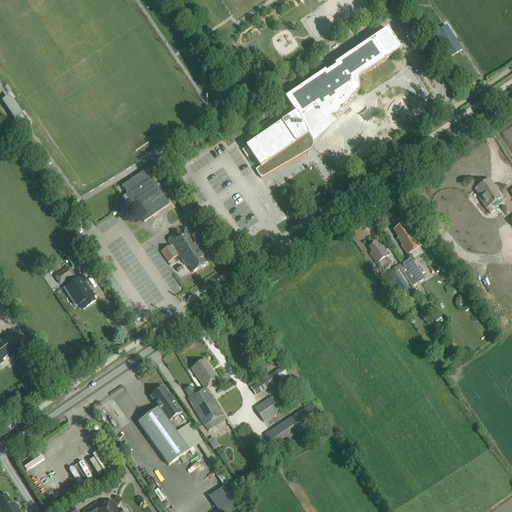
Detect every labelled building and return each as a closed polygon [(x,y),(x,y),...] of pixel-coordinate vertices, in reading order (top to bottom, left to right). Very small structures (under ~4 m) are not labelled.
[(450,58),(462,50),(447,27),(435,35),(450,58)] [(362,77),(384,62),(402,50),(388,29),(290,96),(285,99),(293,114),(284,120),(285,121),(245,148),(259,168),(255,171),(261,179),(310,153),(312,150),(313,146),(312,143),(313,141),(331,118),(334,117),(336,117),(338,115),(342,111),(353,98),(356,95),(359,90),(358,83),(359,80),(362,77)] [(18,121),(27,116),(17,94),(7,99),(18,121)] [(152,177),(126,194),(144,222),(170,204),(152,177)] [(486,209),(502,198),(498,191),(496,192),(494,188),(493,188),(489,181),(475,190),(482,201),(481,202),(486,209)] [(88,221),(76,203),(65,211),(70,219),(79,213),(86,223),(88,221)] [(408,255),(420,247),(413,236),(412,237),(409,232),(408,232),(403,225),(394,232),(398,238),(397,239),(408,255)] [(191,260),(201,253),(202,252),(186,228),(168,240),(171,245),(161,252),(168,262),(179,255),(185,251),(191,260)] [(389,263),(386,258),(389,256),(382,246),(379,248),(376,244),(369,248),(372,253),(369,255),(376,265),(381,261),(385,266),(389,263)] [(87,260),(81,251),(68,260),(74,269),(87,260)] [(207,263),(201,253),(191,260),(185,251),(179,255),(184,264),(187,263),(193,272),(202,266),(203,267),(206,265),(206,264),(207,263)] [(424,279),(411,259),(402,264),(404,268),(400,271),(412,288),(424,279)] [(68,268),(55,277),(60,285),(69,279),(72,284),(69,286),(65,289),(70,296),(77,307),(79,305),(83,310),(96,301),(93,297),(94,296),(90,291),(90,289),(88,286),(87,286),(85,282),(86,281),(82,277),(76,281),(73,277),(73,276),(68,268)] [(402,294),(408,289),(397,273),(391,277),(402,294)] [(0,342),(1,343),(0,343),(0,363),(4,361),(3,360),(8,356),(9,357),(15,353),(13,350),(17,347),(8,336),(0,342)] [(205,389),(219,380),(213,372),(212,373),(209,369),(210,368),(204,360),(191,369),(205,389)] [(256,397),(288,375),(282,367),(250,388),(256,397)] [(196,395),(191,387),(185,391),(189,399),(188,400),(204,427),(223,415),(211,395),(210,396),(207,390),(205,391),(204,390),(196,395)] [(164,389),(150,398),(158,409),(168,423),(173,420),(174,421),(178,418),(177,416),(181,413),(164,389)] [(275,399),(272,401),(270,398),(254,408),(263,423),(279,413),(278,410),(280,408),(275,399)] [(273,450),(321,419),(311,404),(264,435),(273,450)] [(158,409),(138,424),(168,466),(203,442),(192,426),(177,436),(168,423),(158,409)] [(97,463),(101,472),(106,469),(108,475),(113,472),(102,451),(95,455),(99,462),(97,463)] [(82,489),(101,481),(93,460),(74,467),(82,489)] [(224,487),(209,498),(218,511),(232,511),(243,505),(229,484),(224,487)] [(19,511),(14,504),(12,505),(6,496),(0,499),(0,507),(1,509),(0,509),(0,511),(19,511)]
